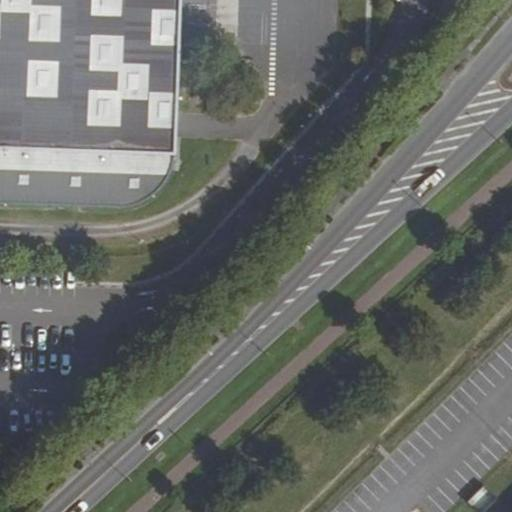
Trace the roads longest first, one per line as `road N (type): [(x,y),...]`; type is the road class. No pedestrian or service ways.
road 1 (secondary): [(511,38),(298,291)]
road 2 (secondary): [(298,291),(66,511)]
road 3 (secondary): [(298,291),(511,104)]
